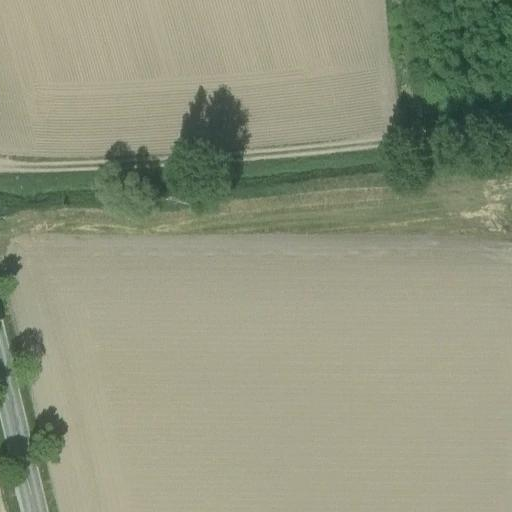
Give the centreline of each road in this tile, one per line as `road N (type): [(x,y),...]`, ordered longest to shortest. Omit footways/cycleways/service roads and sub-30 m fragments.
road 1 (track): [(0,169),(198,170),(344,153),(511,118)]
road 2 (tertiary): [(41,511),(0,352)]
